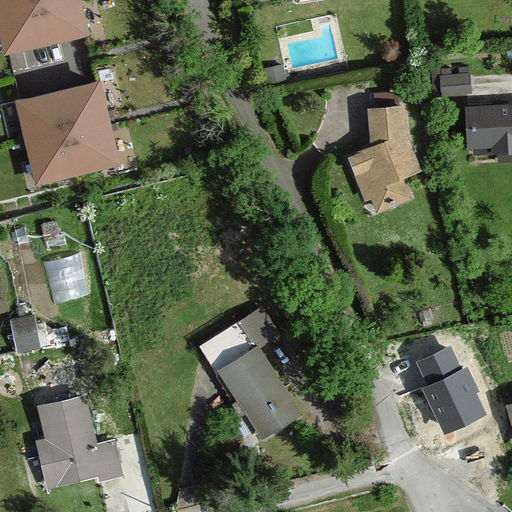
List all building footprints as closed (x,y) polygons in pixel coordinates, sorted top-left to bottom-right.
[(69,34),(85,30),(78,0),(0,0),(0,14),(8,49),(69,34)] [(471,75),(444,77),(445,92),(472,91),(471,75)] [(40,178),(117,160),(98,83),(21,101),(40,178)] [(408,158),(405,107),(373,109),(374,139),(378,146),(378,148),(352,158),(359,176),(372,171),(378,186),(375,197),(381,210),(403,202),(394,180),(413,173),(408,158)] [(511,110),(473,112),(474,146),(498,145),(498,150),(511,149),(511,110)] [(367,199),(375,197),(378,186),(372,171),(359,176),(367,199)] [(243,321),(259,346),(279,334),(263,309),(243,321)] [(22,352),(44,348),(39,317),(21,320),(23,330),(19,331),(22,352)] [(296,416),(256,352),(224,372),(264,435),(296,416)] [(88,401),(44,411),(52,445),(44,447),(52,481),(101,469),(104,480),(117,477),(111,449),(100,451),(88,401)]
